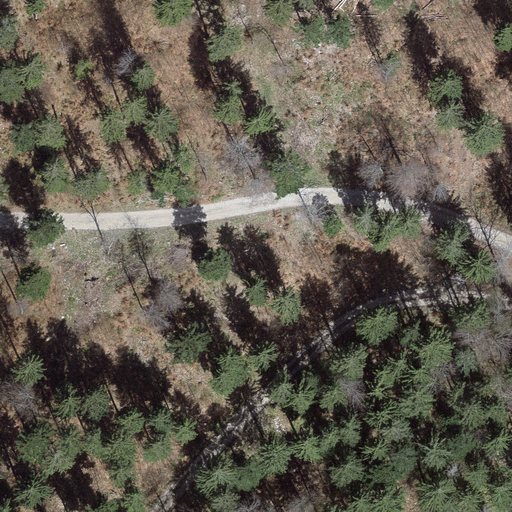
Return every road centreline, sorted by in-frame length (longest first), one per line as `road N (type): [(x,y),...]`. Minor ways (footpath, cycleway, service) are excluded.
road 1 (track): [(0,220),(171,214),(289,194),(364,196),(511,243)]
road 2 (track): [(162,511),(342,323),(403,298),(511,305)]
